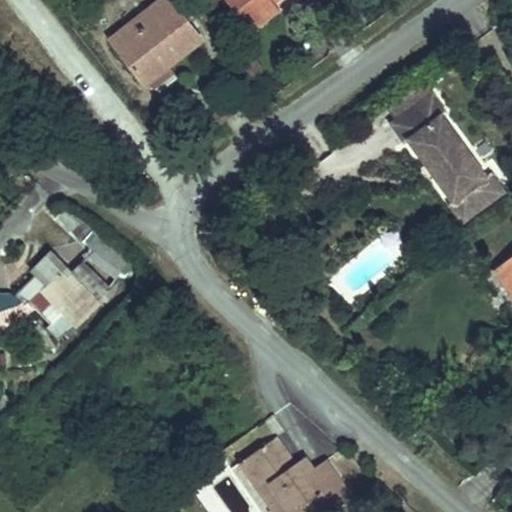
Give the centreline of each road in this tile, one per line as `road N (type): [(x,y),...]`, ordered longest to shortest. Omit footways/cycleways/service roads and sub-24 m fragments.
road 1 (residential): [(471,511),(218,291),(175,234)]
road 2 (unclassified): [(192,178),(440,0)]
road 3 (residential): [(192,178),(73,71),(20,0)]
road 4 (track): [(175,234),(69,181),(0,161)]
